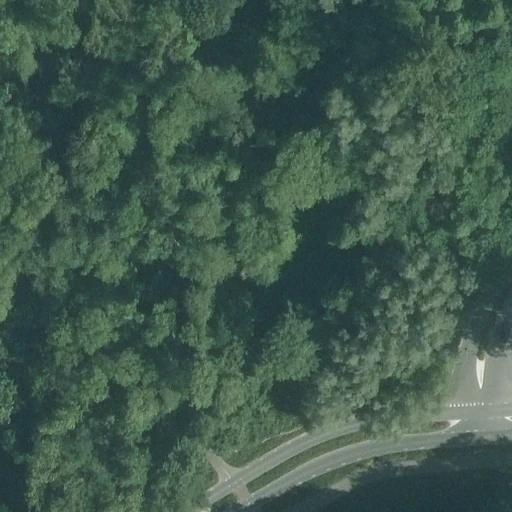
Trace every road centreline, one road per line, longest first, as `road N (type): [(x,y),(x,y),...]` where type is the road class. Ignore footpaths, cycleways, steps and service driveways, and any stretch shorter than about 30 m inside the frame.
road 1 (tertiary): [(465,413),(364,422),(315,438),(194,511)]
road 2 (tertiary): [(240,511),(364,451),(484,438)]
road 3 (tertiary): [(511,271),(471,342),(465,413)]
